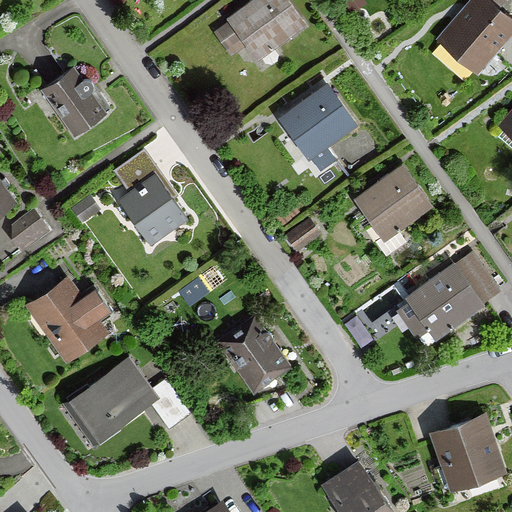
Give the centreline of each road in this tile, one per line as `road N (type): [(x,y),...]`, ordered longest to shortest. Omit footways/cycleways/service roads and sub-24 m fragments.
road 1 (residential): [(377,406),(97,0)]
road 2 (residential): [(99,511),(377,406)]
road 3 (residential): [(0,388),(89,511)]
road 4 (residential): [(377,406),(511,356)]
